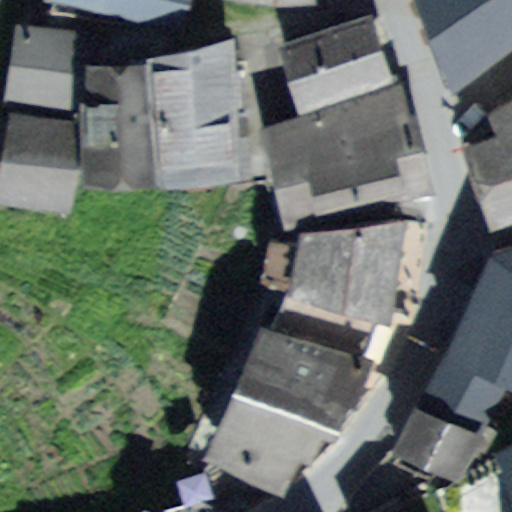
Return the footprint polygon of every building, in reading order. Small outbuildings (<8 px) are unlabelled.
[(52,0),(176,26),(181,0),(52,0)] [(511,0),(420,0),(467,78),(511,50),(511,0)] [(400,97),(373,12),(282,38),(303,110),(261,122),(290,223),(423,185),(400,97)] [(79,38),(16,30),(7,97),(70,106),(79,38)] [(239,54),(86,66),(95,183),(249,171),(239,54)] [(511,103),(471,140),(497,228),(511,222),(511,103)] [(74,126),(11,116),(0,186),(0,198),(62,208),(74,126)] [(386,326),(404,220),(304,228),(291,287),(211,455),(283,497),(339,441),(386,326)] [(511,250),(492,256),(443,359),(506,389),(511,391),(511,250)] [(506,389),(443,359),(397,454),(459,484),(506,389)] [(511,443),(494,450),(511,497),(511,443)]
